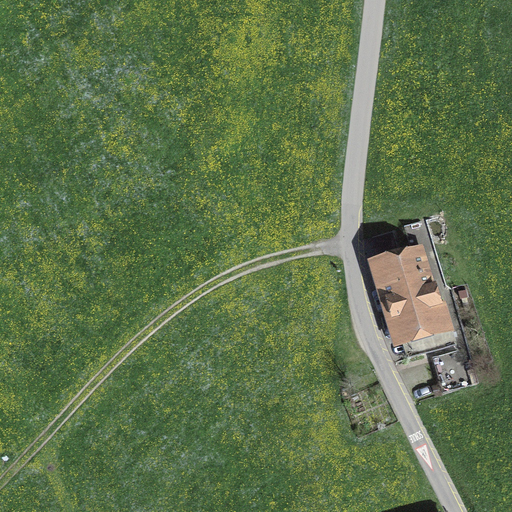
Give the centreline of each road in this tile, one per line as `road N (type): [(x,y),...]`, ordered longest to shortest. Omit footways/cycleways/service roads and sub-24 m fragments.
road 1 (unclassified): [(372,0),(351,182),(358,304),(453,511)]
road 2 (track): [(0,483),(167,312),(260,262),(351,246)]
